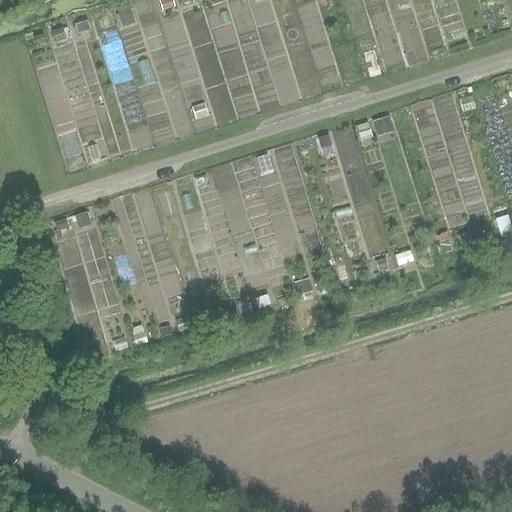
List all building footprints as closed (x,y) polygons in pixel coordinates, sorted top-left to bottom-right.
[(213,122),(343,85),(318,0),(249,0),(248,0),(204,0),(223,64),(202,70),(210,98),(191,104),(194,111),(208,107),(213,122)] [(103,142),(90,143),(91,158),(116,157),(116,145),(104,146),(103,142)] [(250,172),(248,159),(215,164),(220,195),(231,193),(228,175),(250,172)] [(153,323),(173,318),(167,296),(184,292),(178,266),(141,275),(153,323)] [(78,280),(67,283),(82,346),(127,335),(114,282),(80,290),(78,280)]
